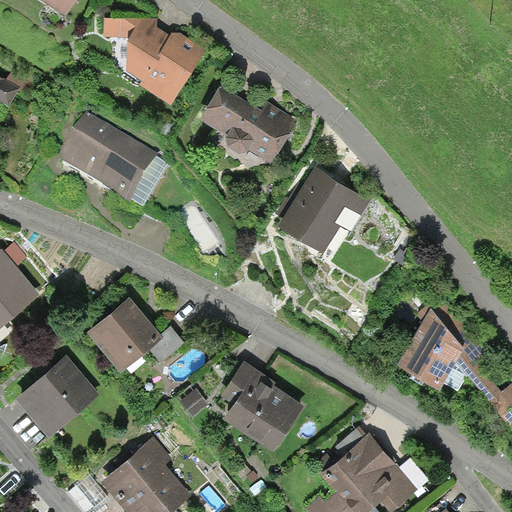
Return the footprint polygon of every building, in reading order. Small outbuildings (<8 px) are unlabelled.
[(39,0),(66,17),(77,0),(39,0)] [(172,106),(205,52),(180,33),(172,34),(171,35),(156,27),(158,18),(104,19),(104,38),(132,37),(127,43),(126,71),(142,81),(139,85),(172,106)] [(20,89),(0,76),(0,100),(9,107),(20,89)] [(298,121),(253,93),(247,103),(221,87),(200,120),(227,137),(226,139),(227,148),(239,155),(248,154),(250,151),(271,164),(298,121)] [(159,159),(88,119),(59,169),(130,210),(159,159)] [(371,201),(314,168),(278,229),(324,255),(341,226),(353,232),(371,201)] [(0,320),(39,289),(1,243),(0,243),(0,320)] [(130,289),(87,323),(121,364),(149,341),(163,330),(161,328),(130,289)] [(485,343),(441,289),(416,306),(422,315),(398,353),(440,379),(455,355),(490,398),(502,388),(481,363),(484,361),(475,350),(485,343)] [(171,320),(161,328),(163,330),(149,341),(160,356),(185,338),(171,320)] [(99,389),(66,349),(16,390),(50,430),(99,389)] [(220,387),(232,396),(245,379),(249,383),(261,367),(245,355),(220,387)] [(232,396),(222,410),(271,446),(305,400),(261,367),(249,383),(245,379),(232,396)] [(511,380),(502,388),(490,398),(511,424),(511,423),(511,380)] [(197,385),(182,398),(193,412),(209,400),(197,385)] [(342,448),(366,429),(360,421),(336,440),(342,448)] [(400,464),(370,426),(366,429),(342,448),(320,466),(337,487),(325,496),(321,491),(305,503),(312,511),(358,511),(381,494),(392,508),(426,481),(407,458),(400,464)] [(172,455),(153,432),(101,473),(127,505),(124,507),(127,511),(165,511),(191,492),(166,460),(172,455)] [(454,511),(447,502),(434,511),(454,511)] [(29,511),(22,503),(11,511),(29,511)]
